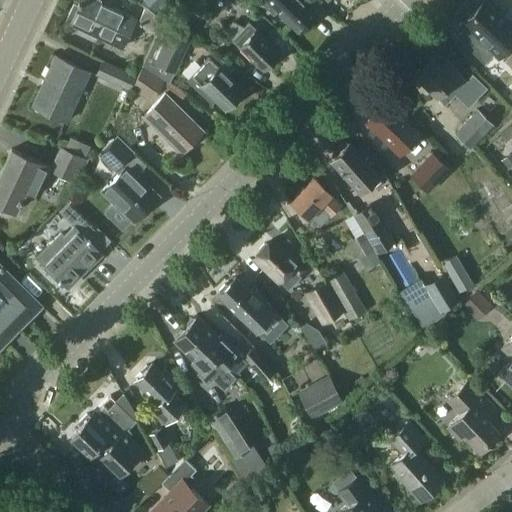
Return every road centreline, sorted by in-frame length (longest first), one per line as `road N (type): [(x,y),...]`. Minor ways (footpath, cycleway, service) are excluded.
road 1 (tertiary): [(0,419),(408,0)]
road 2 (unclassified): [(92,511),(0,419)]
